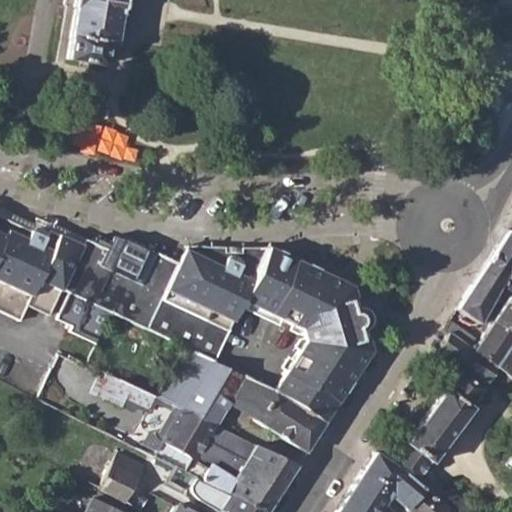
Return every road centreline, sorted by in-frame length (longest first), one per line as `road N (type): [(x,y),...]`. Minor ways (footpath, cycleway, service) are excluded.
road 1 (residential): [(424,208),(384,176),(283,183),(166,178),(0,142)]
road 2 (residential): [(0,190),(190,229),(418,229)]
road 3 (residential): [(446,261),(430,314),(291,511)]
